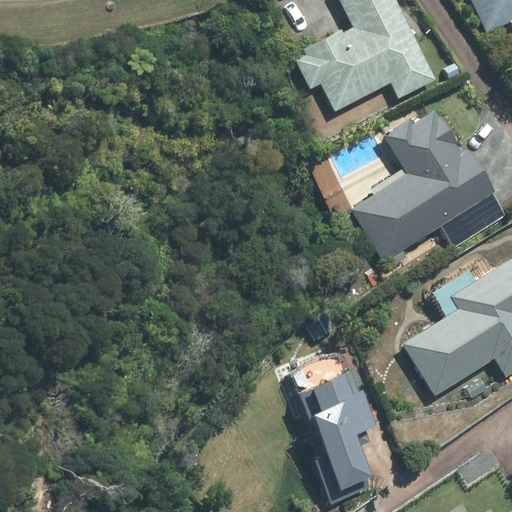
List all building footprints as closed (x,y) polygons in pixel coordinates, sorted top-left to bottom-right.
[(433,82),(390,0),(334,0),(348,25),(286,57),(303,90),(315,83),(331,114),(390,84),(398,100),(433,82)] [(511,0),(463,0),(481,35),(504,24),(511,40),(511,0)] [(358,193),(363,200),(345,211),(379,264),(384,261),(388,268),(405,257),(401,250),(451,218),(465,239),(502,215),(459,148),(452,152),(426,113),(378,143),(394,169),(358,193)] [(511,257),(466,285),(460,275),(427,294),(441,318),(396,345),(429,400),(458,382),(468,398),(484,388),(474,372),(490,363),(499,379),(511,371),(511,257)] [(346,377),(287,400),(325,496),(360,482),(342,435),(365,426),(346,377)]
